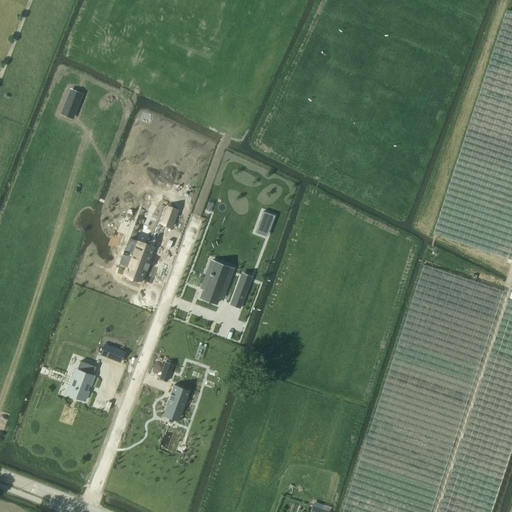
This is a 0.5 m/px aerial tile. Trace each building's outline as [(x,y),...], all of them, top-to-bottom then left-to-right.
[(511,259),(511,12),(506,11),(435,236),(511,259)] [(71,91),(62,113),(72,117),(81,94),(71,91)] [(171,226),(177,211),(167,207),(161,223),(171,226)] [(274,216),(263,211),(258,224),(270,228),(274,216)] [(123,255),(120,263),(128,266),(124,276),(141,282),(146,270),(147,270),(147,269),(146,269),(148,263),(149,264),(149,263),(148,263),(153,249),(151,255),(135,249),(135,248),(132,256),(127,254),(127,253),(123,251),(122,254),(124,254),(123,255)] [(430,511),(503,290),(426,265),(406,326),(403,325),(341,511),(430,511)] [(224,292),(231,274),(212,267),(212,268),(213,268),(211,273),(210,273),(209,275),(210,275),(208,280),(205,279),(201,288),(204,289),(201,298),(216,303),(221,291),(224,292)] [(240,308),(250,281),(240,278),(230,304),(240,308)] [(491,511),(511,449),(511,289),(509,298),(508,298),(437,511),(491,511)] [(101,354),(106,356),(110,347),(104,345),(101,354)] [(69,385),(66,393),(72,395),(85,400),(88,391),(87,391),(89,385),(90,385),(94,376),(92,376),(96,366),(81,361),(77,370),(75,369),(72,377),(69,385)] [(167,381),(173,365),(166,362),(160,379),(167,381)] [(189,393),(190,390),(174,384),(173,388),(166,406),(165,411),(180,417),(182,411),(189,393)]
